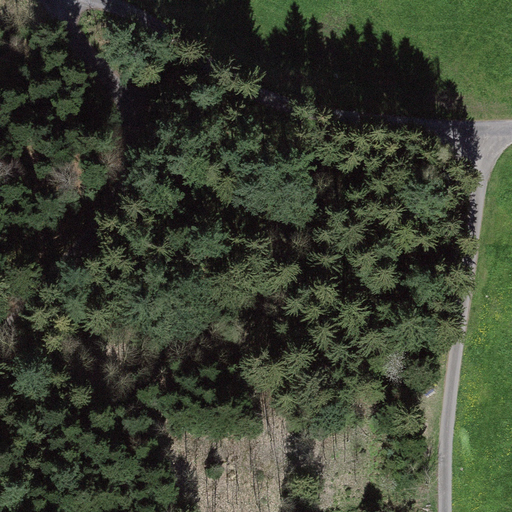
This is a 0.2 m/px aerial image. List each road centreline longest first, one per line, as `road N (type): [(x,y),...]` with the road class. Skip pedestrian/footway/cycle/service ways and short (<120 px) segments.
road 1 (unclassified): [(511,128),(354,119),(281,102),(104,0)]
road 2 (unclassified): [(0,340),(124,202),(138,167),(128,121),(53,0)]
road 3 (track): [(485,131),(444,511)]
